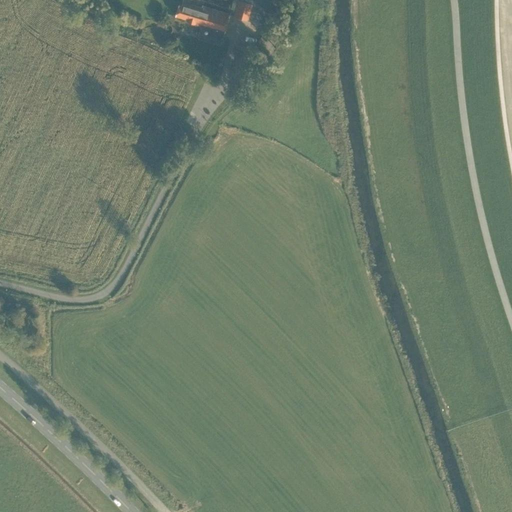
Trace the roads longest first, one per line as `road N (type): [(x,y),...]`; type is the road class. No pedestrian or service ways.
road 1 (unclassified): [(165,511),(0,355)]
road 2 (secondary): [(131,511),(0,387)]
